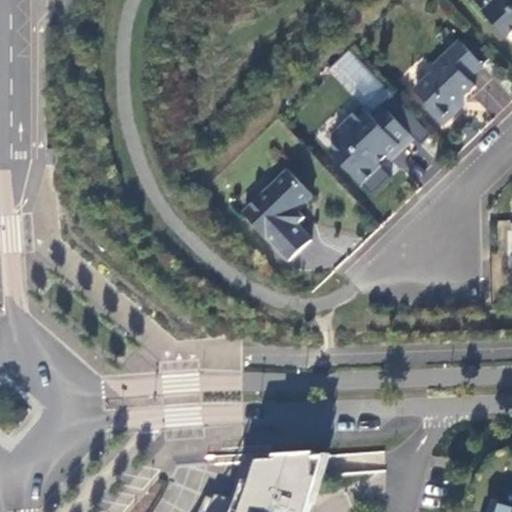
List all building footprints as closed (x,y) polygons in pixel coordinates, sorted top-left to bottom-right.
[(511,0),(496,0),(496,11),(489,18),(508,39),(511,35),(511,0)] [(434,72),(415,90),(428,104),(428,110),(444,126),(459,112),(459,103),(476,86),(470,80),(484,67),(460,42),(434,67),(434,72)] [(344,138),(333,149),(375,194),(394,176),(381,162),(389,155),(394,160),(417,138),(423,145),(433,135),(354,48),(332,69),(366,105),(338,131),(344,138)] [(313,196),(289,171),(244,214),(290,262),(312,241),(298,226),(305,218),(298,210),(313,196)] [(308,511),(320,476),(315,475),(314,457),(316,457),(316,455),(277,456),(277,458),(279,458),(279,460),(243,461),(232,499),(215,494),(206,511),(308,511)] [(511,511),(511,506),(492,500),(488,511),(511,511)]
